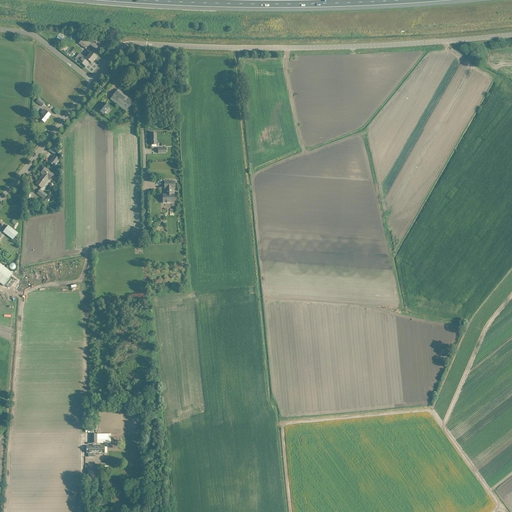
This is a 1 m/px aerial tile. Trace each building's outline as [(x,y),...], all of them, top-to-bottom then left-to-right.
[(90,43),(84,38),(79,44),(85,48),(90,43)] [(88,50),(79,62),(85,67),(89,62),(92,64),(97,57),(88,50)] [(126,112),(134,102),(118,90),(110,99),(126,112)] [(103,103),(97,110),(103,114),(109,107),(103,103)] [(40,119),(41,120),(44,123),(50,115),(47,112),(44,109),(41,113),(43,115),(40,119)] [(57,142),(49,151),(52,153),(60,144),(57,142)] [(54,167),(54,166),(56,168),(60,164),(57,162),(59,159),(54,156),(49,163),(54,167)] [(43,175),(36,184),(42,188),(48,179),(50,180),(54,174),(45,168),(41,174),(43,175)] [(172,188),(175,188),(175,182),(164,182),(164,188),(166,188),(166,193),(166,195),(163,195),(163,203),(174,203),(174,195),(172,195),(172,188)] [(37,194),(44,199),(47,195),(40,190),(37,194)] [(13,240),(18,233),(8,226),(3,232),(13,240)] [(0,283),(4,286),(13,274),(0,264),(0,283)] [(97,434),(91,434),(91,443),(100,443),(100,440),(111,440),(111,434),(97,434)] [(86,446),(86,453),(87,453),(87,454),(88,454),(88,457),(94,457),(94,454),(99,454),(98,455),(102,455),(102,454),(105,454),(105,453),(107,453),(107,447),(105,447),(105,446),(96,446),(96,445),(93,445),(93,446),(86,446)]
